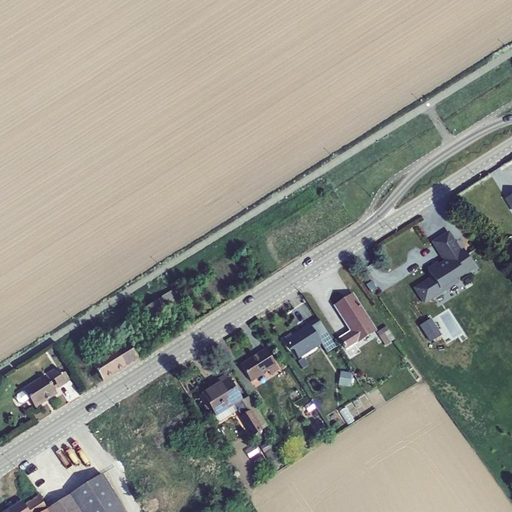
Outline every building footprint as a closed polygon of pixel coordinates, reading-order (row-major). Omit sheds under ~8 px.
[(413,288),(424,304),(459,282),(458,279),(476,268),(464,249),(461,251),(448,231),(431,242),(443,260),(428,269),(432,276),(413,288)] [(243,241),(234,247),(238,252),(246,247),(243,241)] [(163,297),(141,310),(149,323),(183,302),(172,285),(160,292),(163,297)] [(338,338),(346,350),(377,331),(353,293),(334,305),(350,331),(338,338)] [(317,317),(284,339),(292,351),(293,350),(299,359),(322,344),(327,352),(336,346),(317,317)] [(126,319),(109,330),(115,339),(131,328),(126,319)] [(387,326),(376,332),(385,346),(395,339),(387,326)] [(109,353),(120,370),(138,359),(127,342),(109,353)] [(240,364),(251,382),(269,371),(271,375),(279,370),(266,348),(240,364)] [(120,370),(109,353),(92,363),(103,381),(120,370)] [(47,377),(55,390),(58,387),(59,388),(67,383),(58,367),(48,373),(50,375),(47,377)] [(353,372),(340,370),(338,385),(350,386),(353,372)] [(216,417),(243,400),(226,374),(211,383),(213,386),(201,393),(216,416),(216,417)] [(30,399),(35,408),(57,394),(55,390),(47,377),(45,375),(23,389),(30,399)] [(30,399),(23,389),(17,394),(17,399),(19,403),(23,404),(30,399)] [(258,390),(252,394),(257,401),(263,397),(258,390)] [(249,396),(243,400),(250,411),(250,410),(263,430),(268,426),(249,396)] [(216,417),(216,416),(214,417),(218,423),(238,411),(253,436),(263,430),(250,410),(250,411),(243,400),(216,417)] [(311,402),(305,406),(309,412),(315,408),(311,402)] [(321,405),(316,408),(322,419),(327,416),(321,405)] [(211,418),(207,420),(212,428),(215,426),(211,418)] [(269,441),(260,446),(273,467),(283,461),(274,447),(272,447),(269,441)] [(125,511),(101,474),(70,495),(61,482),(39,496),(39,495),(24,504),(29,511),(125,511)] [(1,511),(29,511),(24,504),(22,500),(1,511)]
